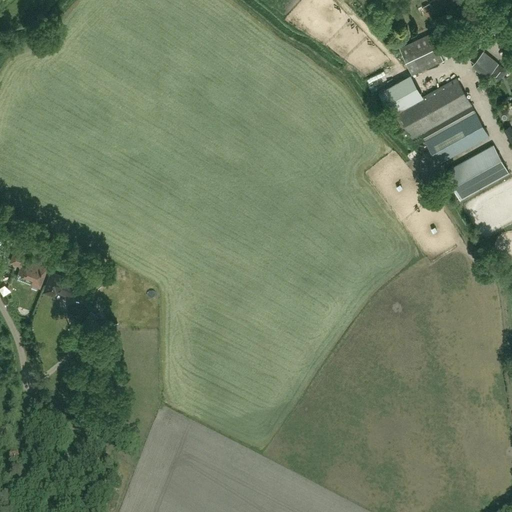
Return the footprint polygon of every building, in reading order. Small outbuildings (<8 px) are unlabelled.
[(435,27),(442,22),(431,2),(422,6),(435,27)] [(412,74),(444,60),(431,33),(400,47),(412,74)] [(488,76),(499,63),(484,51),(474,64),(488,76)] [(494,77),(504,84),(511,71),(511,70),(502,64),(494,77)] [(371,81),(382,77),(380,72),(369,76),(371,81)] [(439,164),(489,135),(477,112),(476,113),(471,105),(472,105),(457,78),(398,111),(413,138),(454,115),(458,123),(426,141),(439,164)] [(509,172),(494,144),(445,171),(460,199),(509,172)] [(27,260),(28,257),(15,252),(12,259),(22,263),(20,266),(23,267),(19,278),(40,286),(47,268),(27,260)] [(77,281),(51,272),(44,291),(54,294),(56,289),(64,292),(64,293),(72,296),(77,281)] [(102,323),(104,351),(119,350),(118,322),(102,323)]
